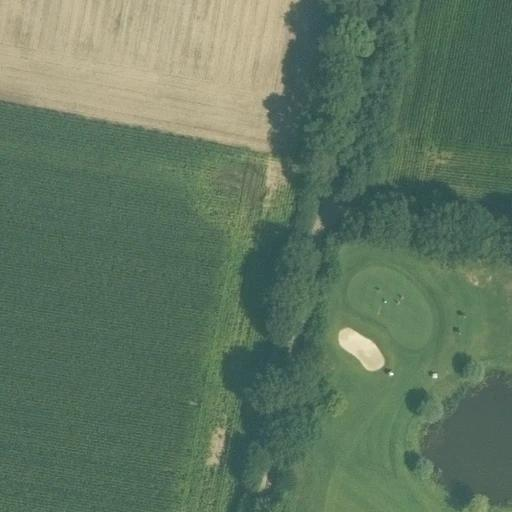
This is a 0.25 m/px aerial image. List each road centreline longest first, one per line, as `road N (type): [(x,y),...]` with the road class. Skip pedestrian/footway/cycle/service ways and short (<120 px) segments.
road 1 (track): [(362,0),(259,511)]
road 2 (track): [(319,210),(511,235)]
